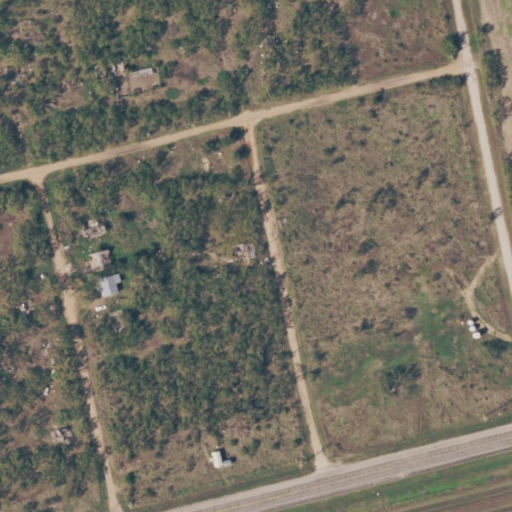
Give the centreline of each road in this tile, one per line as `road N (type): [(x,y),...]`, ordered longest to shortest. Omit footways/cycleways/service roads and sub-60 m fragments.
road 1 (residential): [(37,169),(468,71)]
road 2 (residential): [(327,485),(241,123)]
road 3 (residential): [(115,511),(37,169)]
road 4 (secondary): [(215,511),(511,436)]
road 5 (residential): [(511,272),(453,0)]
